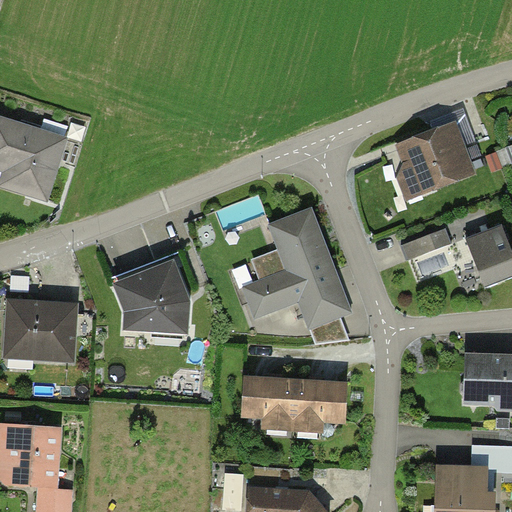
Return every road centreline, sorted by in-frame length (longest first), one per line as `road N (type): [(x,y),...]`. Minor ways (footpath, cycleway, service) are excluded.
road 1 (residential): [(381,511),(390,332),(319,152)]
road 2 (residential): [(319,152),(293,151),(0,259)]
road 3 (unclassified): [(511,72),(341,133),(319,152)]
